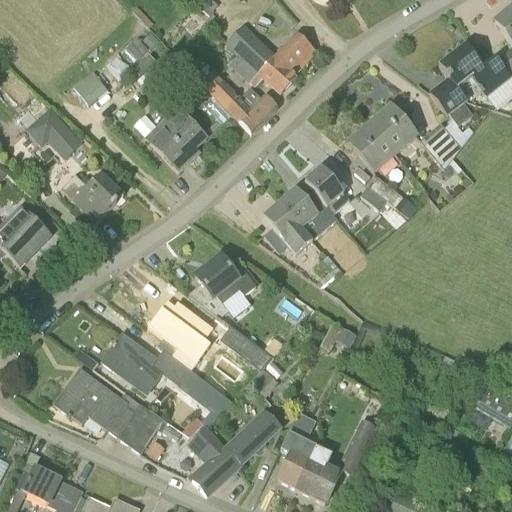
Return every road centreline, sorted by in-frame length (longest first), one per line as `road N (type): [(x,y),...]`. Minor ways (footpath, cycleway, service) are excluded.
road 1 (residential): [(0,361),(35,322),(207,195),(337,69),(427,0)]
road 2 (residential): [(218,511),(0,411)]
